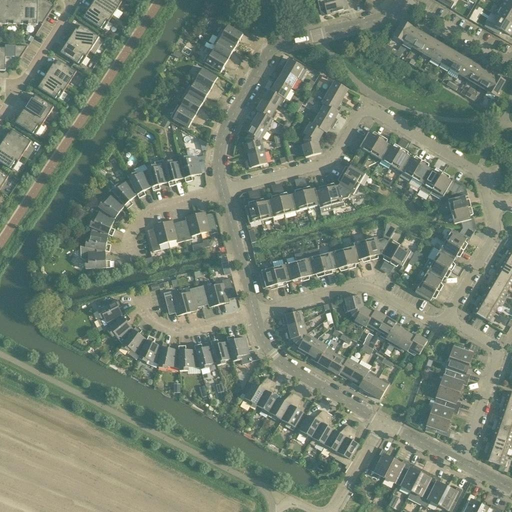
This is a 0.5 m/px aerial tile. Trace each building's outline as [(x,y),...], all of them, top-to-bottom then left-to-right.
[(22,0),(17,0),(7,0),(7,22),(13,23),(13,25),(22,25),(22,23),(22,0)] [(22,23),(28,23),(28,25),(37,25),(37,23),(42,23),(42,24),(55,5),(54,5),(54,6),(47,2),(46,1),(45,1),(44,1),(42,1),(28,0),(21,0),(22,0),(22,23)] [(95,0),(93,4),(112,17),(121,3),(116,0),(95,0)] [(327,16),(337,13),(334,0),(316,0),(318,7),(324,6),(327,16)] [(334,0),(337,13),(348,10),(345,0),(334,0)] [(448,0),(437,0),(438,1),(451,9),(454,3),(448,0)] [(511,1),(509,0),(504,0),(500,7),(511,13),(511,1)] [(112,17),(93,4),(83,18),(103,31),(112,17)] [(511,13),(500,7),(495,16),(500,18),(510,24),(511,24),(511,21),(511,13)] [(500,18),(494,27),(510,36),(511,32),(511,24),(510,24),(500,18)] [(393,37),(403,43),(411,28),(402,22),(393,37)] [(70,39),(89,52),(99,38),(81,26),(76,34),(74,33),(70,39)] [(222,30),(217,38),(235,48),(238,43),(250,46),(253,41),(227,27),(224,32),(222,30)] [(421,33),(411,28),(403,43),(412,48),(421,33)] [(412,48),(421,53),(430,38),(421,33),(412,48)] [(235,48),(217,38),(213,45),(216,47),(213,52),(238,66),(241,62),(232,53),(235,48)] [(439,44),(430,38),(421,53),(431,59),(439,44)] [(80,66),(89,52),(70,39),(61,53),(80,66)] [(431,59),(440,64),(449,49),(439,44),(431,59)] [(0,71),(5,71),(5,58),(20,58),(20,59),(28,47),(28,46),(27,47),(0,46),(0,71)] [(458,55),(449,49),(440,64),(449,70),(458,55)] [(175,50),(172,55),(179,59),(182,54),(175,50)] [(238,66),(213,52),(210,57),(207,55),(203,63),(220,73),(224,68),(235,71),(238,66)] [(449,70),(459,75),(467,60),(458,55),(449,70)] [(280,69),(297,79),(303,69),(289,60),(287,63),(285,62),(280,69)] [(477,66),(467,60),(459,75),(468,81),(477,66)] [(47,74),(67,87),(76,73),(58,61),(53,69),(51,68),(47,74)] [(468,81),(477,86),(486,71),(477,66),(468,81)] [(198,77),(195,82),(220,97),(223,92),(214,84),(217,79),(200,68),(195,76),(198,77)] [(277,81),(291,90),(297,79),(280,69),(276,77),(279,79),(277,81)] [(495,77),(486,71),(477,86),(486,92),(495,77)] [(67,87),(47,74),(38,88),(58,101),(67,87)] [(495,77),(486,92),(496,97),(505,82),(495,77)] [(291,90),(277,81),(275,84),(273,83),(268,90),(285,100),(291,90)] [(217,102),(220,97),(195,82),(192,87),(189,86),(185,93),(203,104),(206,99),(217,102)] [(325,92),(342,101),(348,91),(334,83),(332,86),(330,84),(325,92)] [(262,101),(276,109),(278,106),(280,108),(285,100),(268,90),(262,101)] [(339,107),(342,101),(325,92),(321,99),(323,101),(322,104),(338,113),(341,109),(339,107)] [(200,109),(203,104),(185,93),(181,101),(183,102),(180,107),(205,122),(208,117),(200,109)] [(25,109),(44,122),(53,108),(35,96),(30,104),(29,103),(25,109)] [(256,111),(273,121),(277,113),(275,112),(276,109),(262,101),(256,111)] [(320,113),(318,116),(335,125),(337,121),(336,119),(335,119),(338,113),(322,104),(317,111),(320,113)] [(203,127),(205,122),(180,107),(177,112),(175,111),(170,118),(188,129),(191,124),(203,127)] [(44,122),(25,109),(16,123),(35,136),(44,122)] [(273,121),(256,111),(252,117),(255,119),(253,123),(267,131),(273,121)] [(314,117),(310,124),(326,134),(329,129),(330,129),(332,130),(335,125),(318,116),(317,118),(314,117)] [(164,120),(161,125),(167,128),(169,123),(164,120)] [(267,131),(253,123),(251,126),(249,124),(244,132),(249,135),(247,139),(261,141),(267,131)] [(306,136),(304,141),(318,143),(321,137),(321,138),(324,138),(326,134),(310,124),(308,127),(305,126),(301,133),(306,136)] [(2,144),(22,157),(31,143),(13,131),(8,139),(6,138),(2,144)] [(359,148),(370,155),(380,137),(376,135),(374,136),(374,137),(368,133),(359,148)] [(385,140),(380,137),(370,155),(380,161),(389,146),(384,143),(384,142),(385,140)] [(261,141),(247,139),(248,144),(242,146),(245,154),(247,154),(248,157),(264,153),(261,141)] [(321,154),(318,143),(304,141),(305,146),(299,147),(301,156),(304,155),(305,158),(321,154)] [(22,157),(2,144),(0,147),(0,162),(12,171),(22,157)] [(380,161),(391,167),(401,149),(397,147),(395,148),(394,149),(389,146),(380,161)] [(405,152),(401,149),(391,167),(401,173),(410,158),(404,155),(405,154),(405,152)] [(264,153),(248,157),(249,160),(246,161),(249,169),(267,164),(264,153)] [(179,159),(180,162),(185,179),(186,183),(192,181),(191,177),(201,175),(197,158),(188,160),(188,157),(179,159)] [(401,173),(411,179),(422,161),(417,159),(415,161),(410,158),(401,173)] [(175,182),(185,179),(180,162),(172,164),(171,161),(163,163),(164,166),(169,183),(168,183),(169,187),(176,186),(175,182)] [(426,164),(422,161),(411,179),(422,185),(431,170),(425,167),(425,166),(426,164)] [(152,188),(153,192),(160,190),(159,186),(168,183),(169,183),(164,166),(156,168),(155,165),(147,168),(148,170),(152,188)] [(342,175),(359,185),(365,174),(350,166),(347,171),(344,170),(342,175)] [(143,192),(152,188),(148,170),(137,176),(135,173),(128,177),(129,180),(129,179),(137,196),(139,199),(145,196),(143,192)] [(422,185),(432,191),(442,173),(438,171),(436,173),(431,170),(422,185)] [(0,190),(8,178),(0,172),(0,190)] [(447,176),(442,173),(432,191),(430,195),(441,201),(447,190),(453,194),(464,186),(453,179),(451,182),(446,179),(446,178),(447,176)] [(353,196),(359,185),(342,175),(339,179),(341,181),(338,186),(348,199),(350,194),(353,196)] [(111,191),(113,193),(125,206),(127,210),(132,205),(130,202),(137,196),(129,179),(129,180),(120,187),(118,185),(111,191)] [(342,200),(348,199),(338,186),(332,188),(332,187),(331,185),(326,187),(331,206),(343,203),(342,200)] [(448,201),(451,213),(470,208),(465,186),(464,186),(453,194),(454,194),(455,199),(448,201)] [(319,209),(331,206),(326,187),(321,188),(321,190),(321,191),(316,192),(315,192),(319,206),(318,206),(319,209)] [(307,209),(318,206),(319,206),(315,192),(316,192),(315,189),(308,191),(307,188),(302,190),(307,209)] [(307,209),(302,190),(297,191),(297,194),(291,196),(296,212),(307,209)] [(119,214),(125,206),(113,193),(105,203),(103,201),(98,208),(100,209),(115,220),(118,222),(122,217),(119,214)] [(83,199),(78,195),(77,194),(74,198),(75,199),(81,203),(83,199)] [(284,215),(296,212),(291,196),(285,197),(284,194),(279,196),(284,215)] [(272,219),(284,215),(279,196),(274,197),(274,200),(268,202),(272,219)] [(261,222),(272,219),(268,202),(262,203),(261,201),(256,202),(261,222)] [(249,225),(261,222),(256,202),(251,203),(251,206),(244,208),(249,225)] [(476,229),(470,208),(451,213),(454,225),(461,223),(462,229),(475,231),(476,229)] [(108,235),(108,236),(112,237),(115,231),(111,229),(115,220),(100,209),(95,221),(93,219),(89,227),(92,228),(108,235)] [(205,213),(195,215),(200,235),(209,232),(210,235),(218,233),(213,214),(206,216),(205,213)] [(186,221),(180,223),(185,242),(192,240),(191,237),(200,235),(195,215),(185,218),(186,221)] [(177,244),(185,242),(180,223),(173,224),(173,221),(163,224),(168,243),(176,241),(177,244)] [(159,245),(168,243),(163,224),(153,227),(154,232),(147,234),(152,253),(160,251),(159,245)] [(106,245),(108,236),(108,235),(92,228),(89,240),(86,240),(85,248),(105,252),(109,253),(110,246),(106,245)] [(452,230),(445,241),(463,251),(466,247),(464,245),(463,245),(466,240),(469,241),(475,231),(462,229),(459,235),(452,230)] [(251,244),(256,242),(253,230),(248,232),(251,244)] [(365,241),(370,261),(375,260),(375,257),(381,255),(383,240),(378,241),(377,238),(365,241)] [(388,243),(383,240),(381,255),(386,258),(385,261),(390,264),(400,246),(389,240),(388,243)] [(358,261),(364,260),(365,262),(370,261),(365,241),(353,245),(354,247),(358,261)] [(460,256),(463,251),(445,241),(439,252),(454,260),(457,255),(458,255),(460,256)] [(400,246),(390,264),(394,266),(396,264),(402,267),(410,252),(400,246)] [(105,252),(85,248),(80,247),(81,259),(85,262),(85,270),(110,269),(110,262),(106,262),(105,252)] [(354,247),(343,250),(348,270),(353,269),(353,266),(359,264),(358,261),(354,247)] [(331,253),(335,270),(341,269),(343,271),(348,270),(343,250),(331,253)] [(511,251),(510,250),(506,256),(504,255),(502,260),(511,265),(511,251)] [(451,266),(454,260),(439,252),(433,262),(451,272),(453,268),(452,266),(451,266)] [(319,256),(325,276),(330,275),(330,272),(329,272),(335,270),(331,253),(319,256)] [(308,260),(312,276),(318,275),(320,278),(325,276),(319,256),(308,260)] [(448,277),(451,272),(433,262),(429,259),(423,270),(427,272),(442,281),(445,276),(446,276),(448,277)] [(296,263),(301,282),(306,281),(306,278),(312,276),(308,260),(296,263)] [(501,265),(497,271),(511,279),(511,265),(502,260),(499,264),(501,265)] [(285,266),(289,282),(295,281),(296,284),(301,282),(296,263),(285,266)] [(273,269),(278,288),(283,287),(283,285),(283,284),(289,282),(285,266),(273,269)] [(258,273),(263,289),(272,287),(273,290),(278,288),(273,269),(258,273)] [(511,285),(511,279),(497,271),(494,277),(492,276),(490,280),(507,291),(511,285)] [(439,286),(442,281),(427,272),(421,283),(439,293),(441,289),(439,287),(439,286)] [(223,284),(214,287),(219,306),(229,303),(228,300),(235,298),(230,279),(222,281),(223,284)] [(504,297),(507,291),(490,280),(487,285),(489,286),(485,292),(504,303),(507,298),(504,297)] [(436,297),(439,293),(421,283),(415,293),(430,302),(433,296),(434,297),(436,297)] [(209,308),(219,306),(214,287),(205,289),(204,286),(197,288),(202,307),(208,305),(209,308)] [(195,309),(202,307),(197,288),(189,290),(190,293),(181,295),(186,314),(196,312),(195,309)] [(177,317),(186,314),(181,295),(173,297),(171,292),(163,294),(168,313),(175,312),(177,317)] [(501,308),(504,303),(485,292),(481,298),(480,297),(477,301),(495,312),(499,306),(501,308)] [(360,296),(345,301),(345,304),(343,305),(345,314),(351,312),(352,317),(363,308),(360,296)] [(104,318),(109,329),(109,330),(123,318),(118,309),(122,307),(119,301),(97,312),(101,320),(104,318)] [(492,318),(495,312),(477,301),(475,306),(476,307),(473,313),(492,324),(495,319),(492,318)] [(365,328),(375,312),(370,309),(369,311),(368,311),(363,308),(352,317),(356,319),(353,324),(361,329),(362,326),(365,328)] [(300,312),(282,317),(284,326),(287,325),(288,328),(303,324),(300,312)] [(377,332),(385,318),(375,312),(365,328),(373,333),(374,330),(377,332)] [(126,315),(123,318),(109,330),(109,329),(107,331),(113,338),(115,336),(123,345),(134,331),(133,331),(127,323),(130,320),(126,315)] [(386,340),(396,324),(385,318),(377,332),(380,333),(378,336),(386,340)] [(303,324),(288,328),(289,331),(286,332),(288,341),(294,339),(295,344),(307,335),(303,324)] [(400,326),(396,324),(386,340),(389,342),(387,344),(395,349),(405,332),(399,329),(400,326)] [(136,327),(133,331),(134,331),(123,345),(121,347),(128,352),(130,350),(139,357),(140,358),(147,341),(139,335),(141,332),(136,327)] [(405,332),(395,349),(402,353),(404,351),(407,352),(416,336),(412,333),(410,335),(405,332)] [(307,335),(295,344),(299,347),(296,352),(304,356),(306,354),(309,355),(317,341),(307,335)] [(427,342),(416,336),(407,352),(414,357),(416,354),(419,356),(427,342)] [(140,358),(139,357),(138,360),(146,363),(147,361),(159,365),(162,348),(153,344),(155,340),(149,337),(147,341),(140,358)] [(227,338),(228,342),(233,359),(232,359),(233,362),(241,360),(241,357),(249,355),(245,338),(234,341),(233,337),(227,338)] [(224,361),(232,359),(233,359),(228,342),(218,345),(217,341),(211,343),(212,347),(216,364),(217,367),(225,364),(224,361)] [(317,341),(309,355),(311,357),(310,360),(317,364),(327,348),(317,341)] [(163,344),(162,348),(159,365),(158,368),(167,370),(167,367),(179,369),(179,351),(169,349),(170,345),(163,344)] [(208,366),(216,364),(212,347),(202,349),(201,345),(194,347),(195,351),(196,351),(200,368),(201,371),(209,369),(208,366)] [(454,345),(449,359),(467,365),(470,357),(476,359),(478,353),(464,348),(454,345)] [(188,369),(200,368),(196,351),(195,351),(185,351),(185,347),(178,347),(179,351),(179,369),(179,372),(188,372),(188,369)] [(327,348),(317,364),(328,370),(336,356),(333,355),(335,352),(327,348)] [(336,356),(328,370),(338,376),(348,360),(340,355),(339,358),(336,356)] [(102,356),(99,361),(106,365),(109,360),(102,356)] [(464,373),(467,365),(449,359),(445,373),(468,381),(470,375),(464,373)] [(348,360),(338,376),(346,381),(347,378),(350,380),(358,366),(348,360)] [(358,366),(350,380),(353,381),(351,384),(359,388),(369,372),(358,366)] [(376,376),(369,372),(359,388),(369,394),(377,380),(374,379),(376,376)] [(466,387),(468,381),(445,373),(440,387),(458,393),(460,385),(466,387)] [(257,407),(272,382),(267,379),(258,387),(253,384),(243,402),(250,406),(252,404),(257,407)] [(377,380),(369,394),(380,401),(390,384),(382,379),(380,382),(377,380)] [(268,417),(278,399),(273,396),(276,384),(272,382),(257,407),(262,410),(260,412),(268,417)] [(455,402),(458,393),(440,387),(435,402),(459,410),(461,404),(455,402)] [(504,398),(502,403),(511,406),(511,393),(508,392),(506,399),(504,398)] [(282,421),(296,396),(292,393),(283,402),(278,399),(268,417),(275,421),(277,418),(282,421)] [(296,396),(282,421),(286,424),(285,427),(293,431),(303,413),(298,410),(301,399),(296,396)] [(457,416),(459,410),(435,402),(430,416),(448,422),(451,414),(457,416)] [(511,406),(502,403),(500,408),(502,408),(500,415),(511,418),(511,406)] [(312,439),(327,414),(322,411),(314,420),(308,416),(298,434),(306,439),(308,436),(312,439)] [(323,449),(334,431),(329,428),(332,417),(327,414),(312,439),(309,445),(314,447),(316,445),(323,449)] [(496,421),(494,426),(511,431),(511,418),(500,415),(498,422),(496,421)] [(445,430),(448,422),(430,416),(425,430),(435,434),(435,433),(449,438),(451,432),(445,430)] [(334,459),(352,428),(347,426),(339,434),(334,431),(323,449),(331,453),(329,456),(334,459)] [(495,431),(492,438),(511,444),(511,438),(511,439),(511,437),(511,431),(494,426),(493,430),(495,431)] [(345,469),(347,470),(350,465),(348,464),(359,446),(354,443),(357,431),(352,428),(334,459),(347,466),(345,469)] [(488,444),(487,449),(506,455),(508,449),(511,450),(511,447),(511,444),(492,438),(490,444),(488,444)] [(504,462),(506,455),(487,449),(485,453),(487,454),(484,461),(505,468),(507,463),(504,462)] [(384,479),(393,462),(385,458),(388,453),(382,450),(375,463),(375,462),(370,472),(384,479)] [(401,466),(393,462),(384,479),(397,486),(409,463),(403,461),(401,466)] [(409,463),(397,486),(411,492),(422,470),(416,467),(415,469),(413,468),(414,466),(409,463)] [(428,473),(422,470),(411,492),(407,499),(421,506),(435,477),(430,474),(429,476),(427,475),(428,473)] [(430,502),(437,506),(446,489),(438,485),(441,480),(435,477),(421,506),(426,509),(430,502)] [(454,493),(446,489),(437,506),(449,511),(451,511),(456,504),(462,491),(457,488),(454,493)] [(477,511),(481,507),(473,503),(476,498),(470,495),(463,508),(463,507),(460,511),(477,511)] [(389,507),(399,510),(402,501),(392,497),(389,507)]
